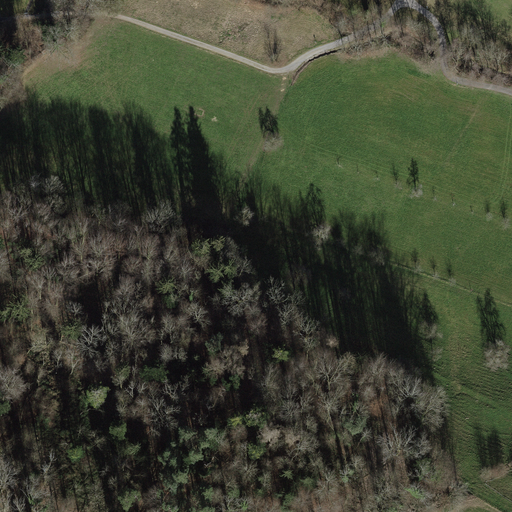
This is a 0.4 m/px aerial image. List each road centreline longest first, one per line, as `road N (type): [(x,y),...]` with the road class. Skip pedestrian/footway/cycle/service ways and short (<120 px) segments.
road 1 (track): [(511,91),(449,68),(433,19),(406,0)]
road 2 (track): [(290,69),(385,18),(402,0)]
